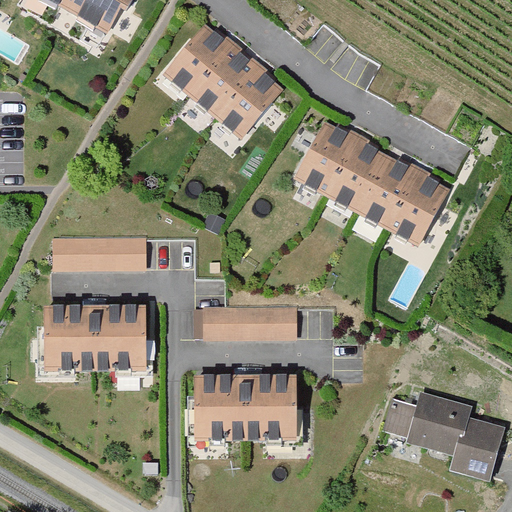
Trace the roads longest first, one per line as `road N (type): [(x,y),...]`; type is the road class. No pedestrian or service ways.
road 1 (residential): [(221,0),(314,81),(446,155)]
road 2 (residential): [(0,432),(132,511)]
